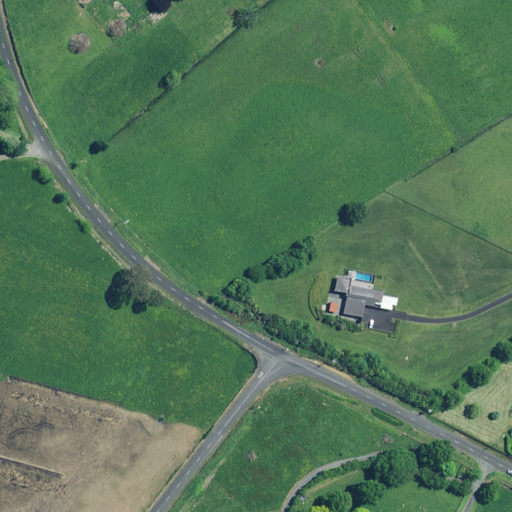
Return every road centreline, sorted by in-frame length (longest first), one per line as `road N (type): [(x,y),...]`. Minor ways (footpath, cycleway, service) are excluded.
road 1 (unclassified): [(280,355),(196,306),(110,234),(31,119),(0,27)]
road 2 (unclassified): [(511,470),(280,355)]
road 3 (unclassified): [(280,355),(157,511)]
road 4 (unknown): [(511,291),(449,317),(360,307)]
